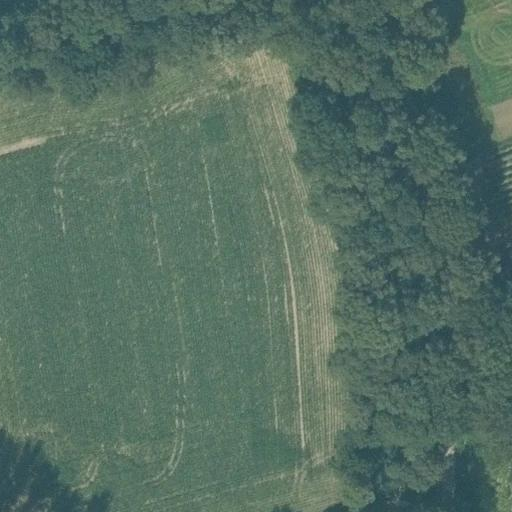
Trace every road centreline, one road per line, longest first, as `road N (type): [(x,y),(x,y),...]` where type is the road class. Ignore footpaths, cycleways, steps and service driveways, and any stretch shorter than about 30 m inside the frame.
road 1 (track): [(444,511),(459,316),(381,0)]
road 2 (track): [(0,52),(158,0)]
